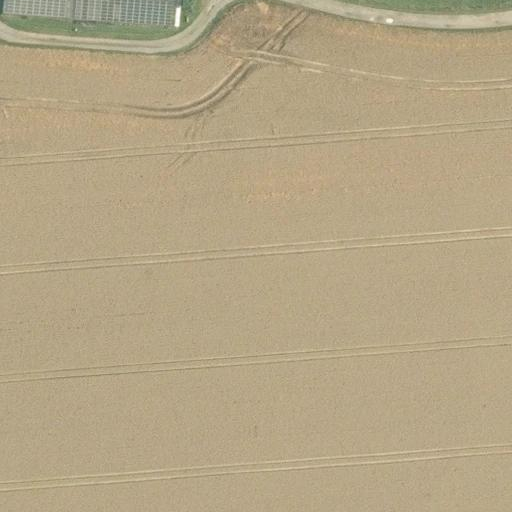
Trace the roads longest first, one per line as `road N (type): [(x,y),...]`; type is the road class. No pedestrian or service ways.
road 1 (track): [(0,22),(29,31),(184,37),(211,0)]
road 2 (track): [(315,0),(370,15),(511,14)]
